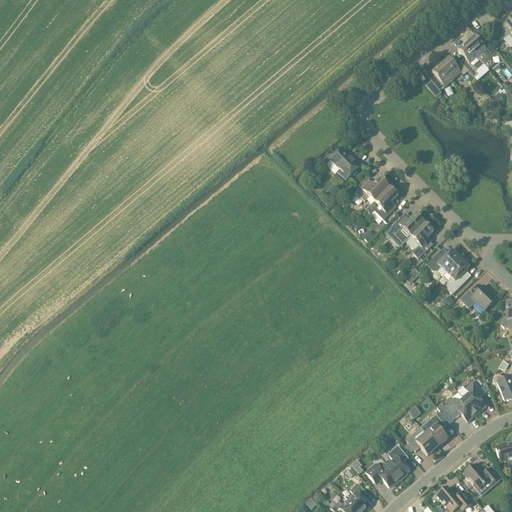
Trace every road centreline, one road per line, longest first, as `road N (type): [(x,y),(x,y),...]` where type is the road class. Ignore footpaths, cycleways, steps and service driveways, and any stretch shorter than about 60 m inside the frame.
road 1 (residential): [(482,0),(359,113),(363,127),(459,225),(488,238)]
road 2 (residential): [(393,511),(481,436),(511,421)]
